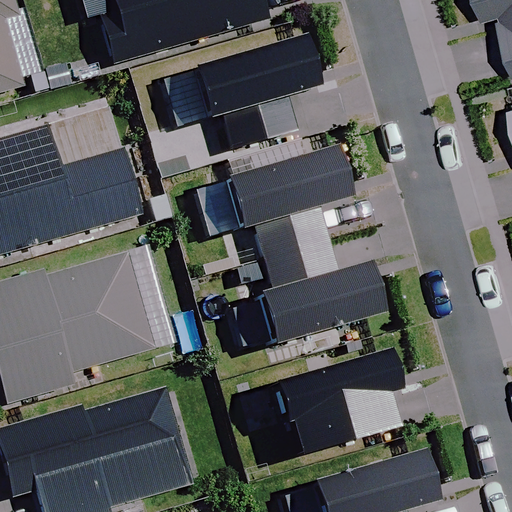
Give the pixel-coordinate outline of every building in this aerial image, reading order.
[(0,18),(14,15),(9,0),(0,0),(0,94),(18,89),(0,24),(0,18)] [(98,20),(111,65),(264,21),(258,0),(111,0),(116,15),(98,20)] [(511,0),(489,0),(493,13),(506,9),(511,30),(511,0)] [(302,38),(192,69),(207,119),(219,115),(229,149),(293,131),(283,96),(316,87),(302,38)] [(45,127),(0,139),(0,253),(138,215),(119,148),(56,166),(45,127)] [(251,228),(260,261),(325,243),(316,210),(347,201),(332,149),(225,180),(239,231),(251,228)] [(325,243),(260,261),(269,292),(259,295),(273,345),(380,315),(366,265),(334,274),(325,243)] [(39,274),(0,284),(0,380),(6,403),(72,384),(69,372),(150,349),(123,256),(40,280),(39,274)] [(387,353),(272,386),(283,424),(289,422),(298,456),(394,429),(384,394),(398,390),(387,353)] [(80,410),(0,432),(0,463),(9,495),(35,487),(42,511),(106,511),(105,507),(187,483),(161,392),(82,414),(80,410)] [(435,502),(421,454),(311,485),(318,511),(401,511),(435,502)]
